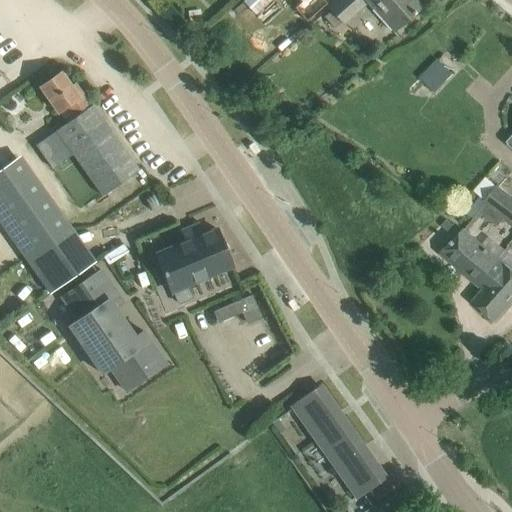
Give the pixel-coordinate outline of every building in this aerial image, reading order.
[(270,0),(245,0),(243,2),(255,14),(270,0)] [(306,0),(297,9),(305,17),(323,0),(306,0)] [(364,4),(359,0),(338,0),(328,9),(330,11),(324,16),(335,28),(341,23),(342,24),(364,4)] [(421,6),(415,0),(366,0),(394,30),(421,6)] [(190,23),(201,22),(200,10),(188,11),(190,23)] [(452,73),(437,59),(420,77),(435,91),(452,73)] [(72,153),(103,194),(138,170),(92,105),(90,106),(79,89),(75,92),(61,72),(40,86),(59,114),(60,113),(67,123),(59,129),(36,145),(52,168),(72,153)] [(77,248),(15,159),(0,169),(0,223),(37,275),(77,248)] [(486,204),(504,218),(511,224),(511,196),(497,185),(496,186),(486,177),(473,191),(485,200),(483,202),(486,204)] [(504,218),(486,204),(478,212),(497,226),(504,218)] [(186,241),(156,254),(172,291),(232,265),(217,229),(205,234),(200,223),(182,231),(186,241)] [(499,259),(498,258),(482,244),(464,229),(440,253),(476,284),(499,259)] [(499,259),(476,284),(483,290),(472,302),(494,321),(511,299),(511,254),(506,249),(498,258),(499,259)] [(110,367),(126,390),(166,363),(143,330),(135,336),(110,299),(118,293),(101,269),(62,296),(78,320),(69,325),(102,373),(110,367)] [(217,320),(244,312),(247,321),(261,317),(254,294),(213,308),(217,320)] [(383,479),(318,387),(292,406),(356,497),(383,479)] [(278,418),(272,423),(280,433),(286,429),(278,418)]
